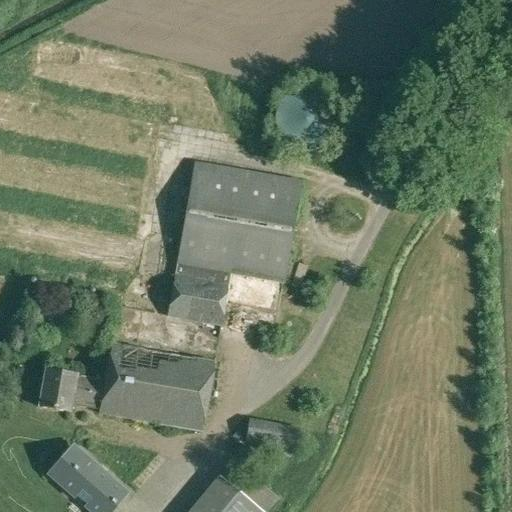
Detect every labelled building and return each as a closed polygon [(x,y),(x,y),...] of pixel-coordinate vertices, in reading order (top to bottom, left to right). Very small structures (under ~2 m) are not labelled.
[(98,88),(141,96),(148,62),(104,54),(98,88)] [(276,111),(275,117),(275,123),(276,129),(278,135),(281,140),(285,144),(290,148),(296,150),(301,152),(307,152),(313,151),(319,149),(324,146),(329,142),(332,138),(335,132),(337,126),(337,120),(337,115),(335,109),(333,104),(329,99),(324,95),(319,92),(313,90),(308,89),(302,89),(296,91),(290,93),(285,97),(281,101),(278,106),(276,111)] [(167,318),(222,327),(223,315),(277,324),(284,283),(301,181),(194,163),(176,265),(174,276),(167,318)] [(368,290),(382,280),(369,261),(355,271),(368,290)] [(133,319),(131,344),(168,345),(170,321),(133,319)] [(99,414),(201,433),(215,362),(111,344),(105,380),(78,376),(79,374),(44,368),(38,407),(71,414),(72,406),(100,411),(99,414)] [(243,450),(297,460),(302,429),(249,419),(243,450)] [(113,483),(83,458),(61,484),(94,511),(110,511),(126,494),(122,490),(123,489),(114,481),(113,483)] [(155,503),(172,481),(156,469),(139,491),(155,503)] [(190,511),(261,511),(219,477),(190,511)]
